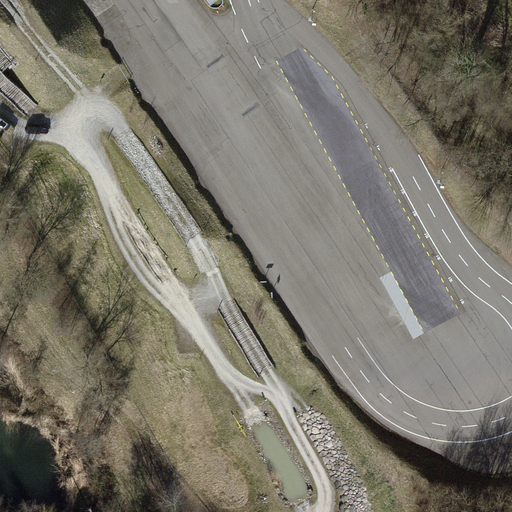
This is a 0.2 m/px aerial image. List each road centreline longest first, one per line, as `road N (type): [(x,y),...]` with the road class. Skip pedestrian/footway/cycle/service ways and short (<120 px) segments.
road 1 (track): [(321,511),(328,492),(269,380),(253,379),(215,352),(121,236),(68,69),(20,0)]
road 2 (track): [(0,71),(30,110),(61,129),(112,121),(135,145),(192,230),(269,380),(304,412),(359,511)]
road 3 (track): [(137,511),(144,492),(135,440),(26,307)]
road 4 (track): [(89,125),(105,89),(171,43)]
